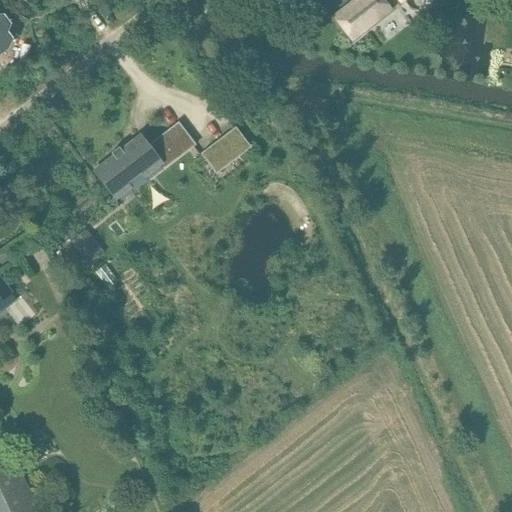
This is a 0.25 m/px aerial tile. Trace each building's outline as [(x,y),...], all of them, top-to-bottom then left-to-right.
[(0,0),(0,3),(23,19),(47,0),(0,0)] [(382,0),(356,0),(335,17),(353,40),(390,11),(382,0)] [(0,74),(9,86),(16,85),(28,76),(30,69),(26,63),(28,55),(22,46),(11,44),(7,38),(0,37),(0,74)] [(235,128),(200,154),(216,175),(251,148),(235,128)] [(161,167),(178,154),(163,134),(146,147),(138,137),(121,151),(119,148),(111,154),(113,157),(95,170),(113,193),(125,184),(128,189),(145,176),(144,174),(158,163),(161,167)] [(84,232),(72,242),(81,254),(93,244),(84,232)] [(41,248),(44,246),(37,233),(9,250),(17,262),(19,261),(29,276),(40,269),(50,263),(41,248)] [(0,305),(13,295),(0,278),(0,305)] [(0,429),(0,511),(38,511),(17,466),(2,434),(0,429)]
